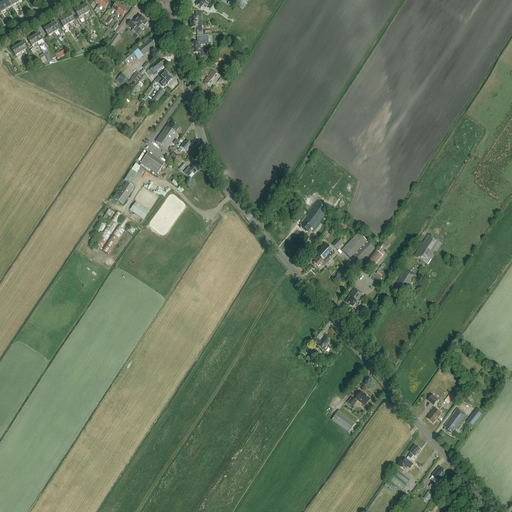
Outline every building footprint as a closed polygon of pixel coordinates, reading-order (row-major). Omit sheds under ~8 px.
[(0,0),(6,10),(11,7),(6,0),(5,0),(6,0),(3,2),(1,0),(0,0)] [(96,8),(97,9),(104,0),(103,0),(95,0),(94,2),(98,5),(96,8)] [(104,0),(97,9),(98,10),(100,7),(103,9),(101,12),(103,14),(106,10),(105,9),(109,4),(104,0)] [(199,0),(196,5),(201,9),(203,5),(207,7),(209,5),(201,0),(199,0)] [(80,8),(87,20),(88,19),(85,15),(88,13),(91,17),(93,16),(90,11),(89,12),(85,4),(80,8)] [(115,16),(121,8),(116,4),(112,9),(116,12),(113,15),(115,16)] [(211,4),(208,8),(213,12),(216,7),(211,4)] [(86,21),(87,20),(80,8),(74,11),(78,19),(83,16),(86,21)] [(115,16),(115,17),(118,14),(121,16),(118,19),(120,21),(123,17),(122,17),(126,11),(121,8),(115,16)] [(201,12),(200,12),(195,13),(195,17),(189,18),(190,24),(201,23),(201,20),(201,12)] [(64,17),(71,29),(73,29),(70,24),(73,22),(76,27),(78,25),(75,20),(74,21),(70,13),(64,17)] [(139,27),(140,25),(141,26),(143,24),(144,26),(147,23),(139,15),(133,22),(130,20),(126,25),(133,30),(136,26),(138,28),(138,27),(139,27)] [(71,30),(71,29),(64,17),(59,20),(63,28),(68,25),(70,30),(71,30)] [(49,26),(56,38),(57,38),(55,33),(58,31),(60,36),(63,34),(60,29),(58,30),(54,23),(49,26)] [(201,23),(190,24),(190,29),(196,28),(197,33),(202,33),(201,25),(201,23)] [(55,39),(56,38),(49,26),(43,29),(48,37),(52,34),(55,39)] [(138,28),(136,27),(133,31),(132,30),(131,32),(134,35),(133,36),(136,39),(138,36),(138,37),(143,31),(139,28),(138,28)] [(37,44),(38,43),(43,40),(39,33),(33,37),(37,44)] [(121,38),(116,34),(106,47),(111,51),(121,38)] [(192,48),(201,48),(200,46),(203,45),(208,45),(207,36),(208,36),(196,36),(196,37),(197,37),(197,43),(191,43),(192,48)] [(31,47),(35,45),(36,47),(39,45),(38,43),(37,44),(33,37),(27,40),(31,47)] [(154,46),(156,44),(152,40),(150,41),(149,40),(138,49),(133,54),(138,60),(143,56),(155,47),(154,46)] [(17,46),(21,53),(27,50),(23,43),(17,46)] [(15,57),(21,53),(17,46),(11,50),(15,57)] [(201,50),(201,48),(192,48),(192,54),(199,54),(199,58),(207,57),(206,50),(201,50)] [(47,49),(42,52),(44,54),(45,56),(49,63),(53,61),(49,54),(47,49)] [(66,55),(64,50),(55,55),(58,59),(66,55)] [(122,60),(124,62),(126,65),(135,57),(131,52),(122,60)] [(213,64),(217,67),(221,60),(218,57),(213,64)] [(163,65),(165,63),(162,60),(161,60),(160,59),(152,66),(153,67),(147,73),(150,77),(152,75),(153,76),(158,73),(157,72),(164,66),(163,65)] [(133,76),(128,82),(134,86),(142,76),(136,71),(133,76)] [(213,85),(220,76),(212,71),(204,82),(206,83),(205,84),(209,88),(211,84),(213,85)] [(157,83),(160,86),(162,87),(163,86),(164,87),(173,79),(166,72),(160,78),(161,79),(157,83)] [(122,73),(116,80),(121,85),(127,78),(122,73)] [(161,88),(154,98),(158,102),(166,92),(161,88)] [(175,133),(179,128),(172,123),(170,125),(168,124),(166,127),(156,142),(167,150),(177,134),(175,133)] [(189,146),(191,144),(187,141),(186,143),(185,142),(180,147),(178,150),(180,153),(183,150),(185,152),(190,146),(189,146)] [(147,152),(140,164),(157,174),(164,162),(147,152)] [(178,156),(177,157),(173,161),(178,165),(183,160),(178,156)] [(188,177),(189,176),(191,178),(197,171),(198,172),(201,169),(195,164),(190,170),(188,168),(183,173),(188,177)] [(115,199),(123,205),(134,188),(126,182),(115,199)] [(308,197),(316,203),(300,225),(302,226),(300,228),(307,234),(311,228),(314,230),(329,209),(319,201),(322,195),(314,189),(308,197)] [(150,212),(136,202),(130,210),(144,220),(150,212)] [(122,216),(116,212),(94,246),(100,250),(122,216)] [(130,221),(124,217),(102,251),(108,255),(130,221)] [(96,231),(101,235),(106,226),(101,223),(96,231)] [(358,233),(345,247),(342,250),(358,266),(375,249),(358,233)] [(442,244),(428,235),(414,257),(428,266),(442,244)] [(344,242),(343,242),(339,238),(332,245),(336,250),(344,242)] [(330,260),(328,258),(329,258),(334,252),(324,243),(315,253),(318,257),(315,260),(316,261),(313,263),(318,268),(320,265),(321,265),(322,265),(324,262),(327,264),(330,260)] [(374,267),(383,256),(376,250),(367,262),(374,267)] [(417,276),(405,269),(394,287),(398,289),(397,291),(402,295),(404,292),(406,293),(408,289),(412,292),(415,288),(411,286),(417,276)] [(420,271),(418,275),(425,279),(427,275),(420,271)] [(373,274),(370,278),(378,285),(381,280),(373,274)] [(364,296),(355,289),(349,297),(350,298),(346,303),(349,306),(353,308),(357,302),(358,303),(364,296)] [(317,338),(313,343),(317,346),(317,347),(322,351),(323,350),(325,351),(328,347),(326,345),(329,341),(324,337),(321,341),(317,338)] [(367,397),(366,397),(364,395),(365,395),(361,392),(355,399),(355,400),(354,400),(351,398),(347,404),(352,408),(356,402),(357,401),(365,407),(370,400),(367,397)] [(336,406),(342,399),(336,395),(331,402),(336,406)] [(439,400),(433,395),(427,401),(434,406),(439,400)] [(435,409),(427,419),(433,424),(441,414),(435,409)] [(467,417),(457,410),(444,427),(446,429),(444,431),(450,435),(451,433),(453,434),(467,417)] [(348,432),(355,423),(338,411),(331,420),(348,432)] [(411,459),(414,462),(416,458),(415,457),(420,450),(415,446),(410,453),(411,454),(408,457),(406,460),(405,459),(402,463),(405,466),(404,467),(406,468),(407,467),(410,469),(413,465),(409,462),(411,459)] [(432,477),(436,480),(438,481),(444,473),(443,472),(444,471),(440,468),(439,469),(438,468),(434,474),(432,477)] [(398,471),(394,477),(405,486),(410,481),(398,471)] [(401,491),(405,486),(394,477),(389,482),(401,491)] [(435,493),(439,488),(433,483),(428,488),(435,493)] [(430,490),(423,498),(427,502),(434,494),(430,490)]
